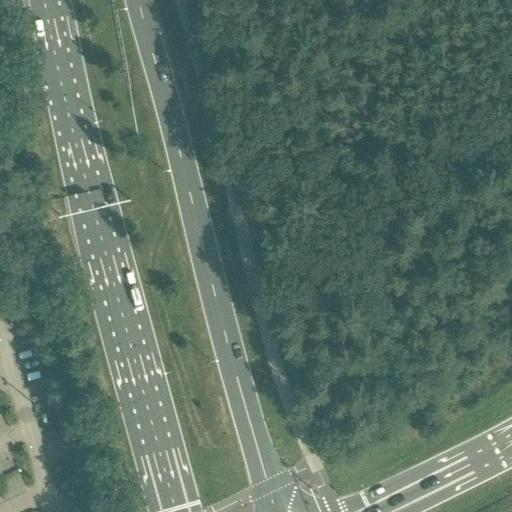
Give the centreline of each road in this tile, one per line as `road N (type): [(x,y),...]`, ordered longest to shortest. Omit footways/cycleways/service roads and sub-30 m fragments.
road 1 (primary): [(274,511),(138,0)]
road 2 (primary): [(44,0),(175,511)]
road 3 (motorway): [(511,441),(374,511)]
